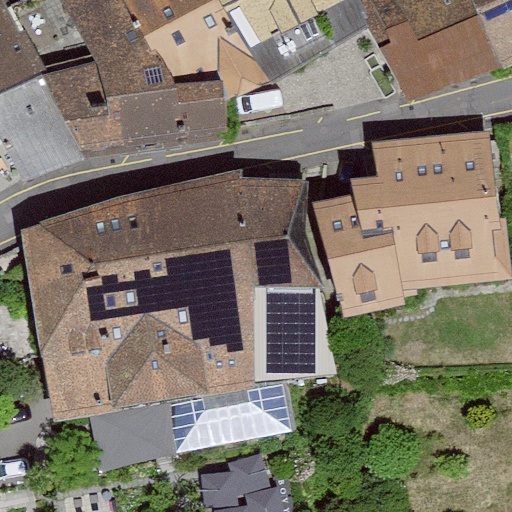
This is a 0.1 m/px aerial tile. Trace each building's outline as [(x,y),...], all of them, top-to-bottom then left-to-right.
[(0,0),(0,92),(36,75),(0,0)] [(170,85),(121,0),(23,0),(17,3),(89,159),(224,137),(216,83),(170,85)] [(273,84),(217,0),(134,0),(173,72),(221,71),(233,101),(273,84)] [(355,0),(236,0),(281,74),(369,22),(355,0)] [(489,68),(462,0),(368,0),(407,99),(489,68)] [(511,0),(475,0),(501,57),(511,53),(511,0)] [(322,197),(341,315),(406,305),(404,291),(508,274),(485,125),(373,143),(380,187),(322,197)] [(17,226),(50,419),(328,372),(295,179),(17,226)]
